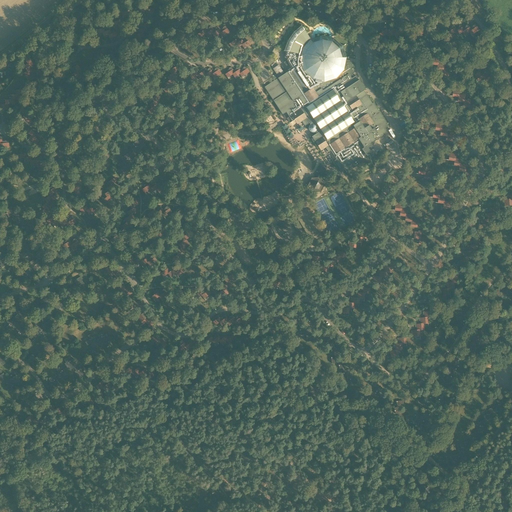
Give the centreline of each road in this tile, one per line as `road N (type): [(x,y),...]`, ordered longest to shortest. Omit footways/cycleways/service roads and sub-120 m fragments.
road 1 (residential): [(432,267),(481,164),(412,57),(361,41)]
road 2 (track): [(277,332),(34,441)]
road 3 (track): [(470,489),(277,332)]
road 4 (residential): [(511,261),(417,385),(402,386),(363,354)]
road 5 (track): [(271,511),(253,498),(227,500),(146,392)]
road 6 (residential): [(166,156),(249,283)]
road 7 (residential): [(249,283),(309,249),(328,249),(371,211)]
road 8 (residential): [(45,395),(67,395),(90,381),(161,324)]
road 9 (residential): [(70,42),(44,77),(41,101),(73,114),(103,113)]
road 10 (residential): [(161,324),(184,336),(213,312),(273,315)]
road 11 (residential): [(361,41),(358,72),(393,123),(400,149)]
